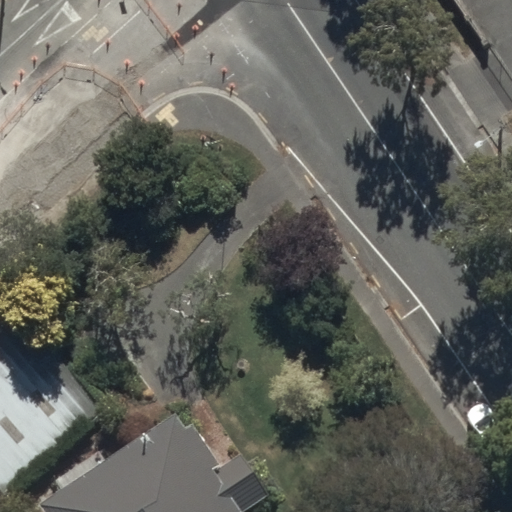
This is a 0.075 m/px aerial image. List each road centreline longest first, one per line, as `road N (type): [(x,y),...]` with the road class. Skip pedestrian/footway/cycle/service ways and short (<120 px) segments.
road 1 (tertiary): [(285,0),(511,336)]
road 2 (residential): [(138,0),(0,124)]
